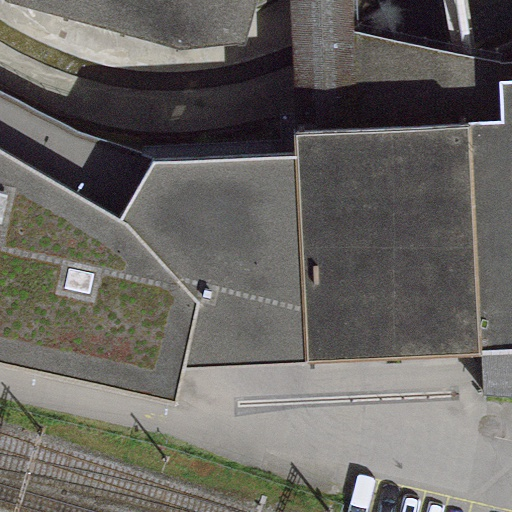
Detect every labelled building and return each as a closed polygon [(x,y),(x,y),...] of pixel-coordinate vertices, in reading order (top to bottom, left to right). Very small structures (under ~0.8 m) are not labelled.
[(4,0),(180,35),(244,26),(250,0),(4,0)] [(287,0),(293,130),(434,123),(434,126),(454,125),(454,122),(464,121),(464,123),(466,123),(477,351),(511,348),(511,61),(496,63),(346,30),(344,0),(287,0)] [(434,126),(434,123),(293,130),(289,130),(290,153),(299,362),(477,354),(477,351),(466,123),(464,123),(464,121),(454,122),(454,125),(434,126)] [(180,368),(299,362),(290,153),(150,159),(148,158),(114,218),(0,151),(0,364),(172,403),(180,368)] [(511,348),(477,351),(477,354),(479,394),(511,396),(511,348)]
